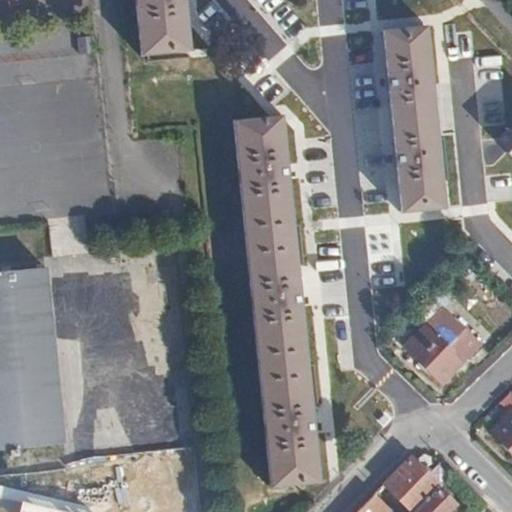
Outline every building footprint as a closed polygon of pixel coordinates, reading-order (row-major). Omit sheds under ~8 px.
[(134,0),(140,56),(186,52),(180,0),(134,0)] [(429,37),(384,40),(401,213),(446,209),(429,37)] [(281,117),(233,121),(271,487),(318,482),(287,179),(281,117)] [(511,156),(511,128),(508,124),(494,138),(511,156)] [(0,272),(0,452),(63,446),(45,268),(0,272)] [(474,356),(484,346),(445,307),(404,347),(441,383),(471,354),(474,356)] [(498,402),(504,408),(508,412),(501,419),(489,430),(499,441),(497,443),(509,455),(511,453),(511,394),(509,391),(498,402)] [(508,412),(504,408),(497,415),(501,419),(508,412)] [(410,458),(384,485),(411,511),(412,511),(437,487),(438,486),(410,458)] [(444,511),(453,503),(437,487),(412,511),(444,511)] [(64,511),(22,501),(20,511),(64,511)] [(376,511),(366,502),(356,511),(376,511)]
